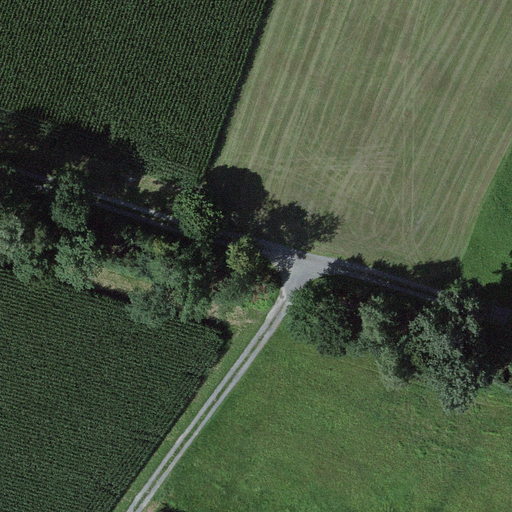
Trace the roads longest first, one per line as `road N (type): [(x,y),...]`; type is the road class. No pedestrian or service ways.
road 1 (track): [(0,171),(511,322)]
road 2 (track): [(307,261),(136,511)]
